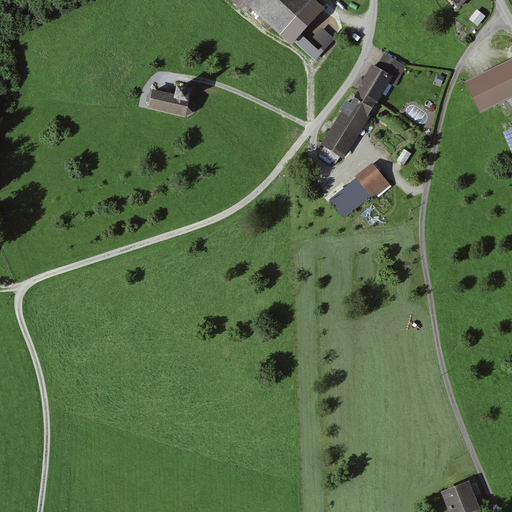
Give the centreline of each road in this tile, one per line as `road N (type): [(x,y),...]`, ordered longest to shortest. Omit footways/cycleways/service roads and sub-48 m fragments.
road 1 (track): [(501,511),(430,302),(427,186),(455,67),(504,10)]
road 2 (track): [(18,284),(229,215),(312,132)]
road 3 (track): [(36,511),(41,397),(18,284)]
road 4 (residential): [(312,132),(359,62),(373,0)]
